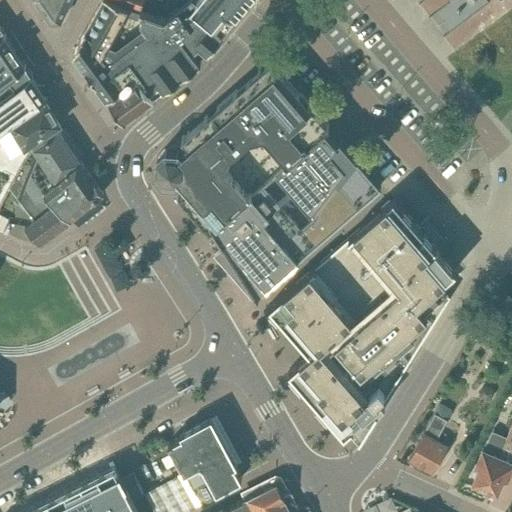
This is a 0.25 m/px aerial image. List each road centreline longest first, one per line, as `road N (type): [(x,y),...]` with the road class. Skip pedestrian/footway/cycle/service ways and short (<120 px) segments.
road 1 (residential): [(280,0),(468,223),(493,238)]
road 2 (residential): [(493,238),(511,160),(377,0)]
road 3 (unclassified): [(0,483),(234,351)]
road 4 (residential): [(366,463),(493,238)]
road 5 (tertiary): [(132,153),(199,93),(278,0)]
road 6 (tertiary): [(139,197),(234,351)]
road 7 (tertiary): [(234,351),(327,497)]
road 8 (residential): [(0,245),(29,256),(45,252),(139,197)]
